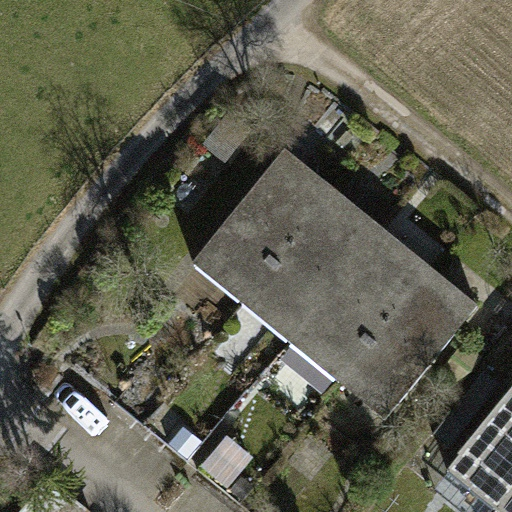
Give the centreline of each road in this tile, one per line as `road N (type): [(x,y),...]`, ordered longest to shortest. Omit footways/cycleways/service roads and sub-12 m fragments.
road 1 (residential): [(0,343),(87,210),(188,97),(273,18)]
road 2 (track): [(273,18),(511,211)]
road 3 (residential): [(0,376),(167,511)]
